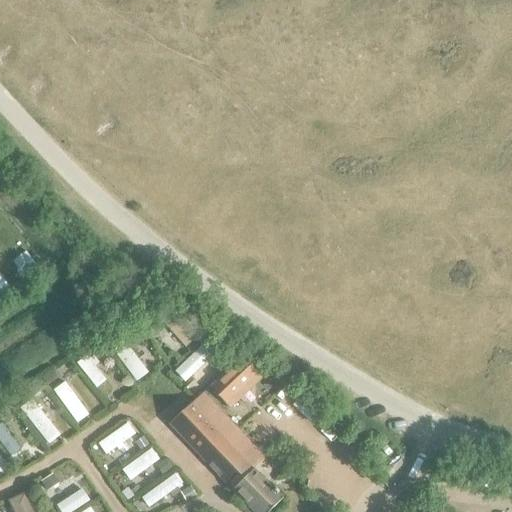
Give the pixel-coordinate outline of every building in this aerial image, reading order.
[(196,340),(173,316),(163,325),(185,349),(196,340)] [(154,326),(147,332),(151,337),(159,332),(154,326)] [(141,332),(114,352),(122,363),(149,342),(141,332)] [(102,342),(91,350),(97,358),(108,351),(102,342)] [(203,347),(178,372),(186,381),(212,356),(203,347)] [(87,357),(77,365),(97,390),(107,382),(96,368),(99,365),(93,357),(89,360),(87,357)] [(243,357),(209,388),(227,409),(262,377),(243,357)] [(52,372),(42,379),(46,385),(57,378),(52,372)] [(37,379),(25,387),(32,397),(43,389),(37,379)] [(85,415),(67,389),(56,397),(75,422),(85,415)] [(202,394),(168,427),(252,511),(268,511),(281,499),(253,471),(265,460),(202,394)] [(58,437),(37,410),(27,418),(48,445),(58,437)] [(21,451),(2,425),(0,427),(0,443),(11,458),(21,451)] [(128,425),(102,443),(109,453),(135,435),(128,425)] [(143,437),(133,445),(139,453),(149,445),(143,437)] [(152,451),(127,469),(134,480),(160,461),(152,451)] [(165,459),(155,466),(162,476),(171,469),(165,459)] [(52,475),(40,482),(46,491),(58,484),(52,475)] [(176,476),(142,500),(149,510),(183,486),(176,476)] [(189,486),(179,492),(184,501),(195,495),(189,486)] [(82,491),(57,508),(60,511),(77,511),(90,503),(82,491)] [(31,511),(25,497),(12,503),(15,511),(31,511)]
